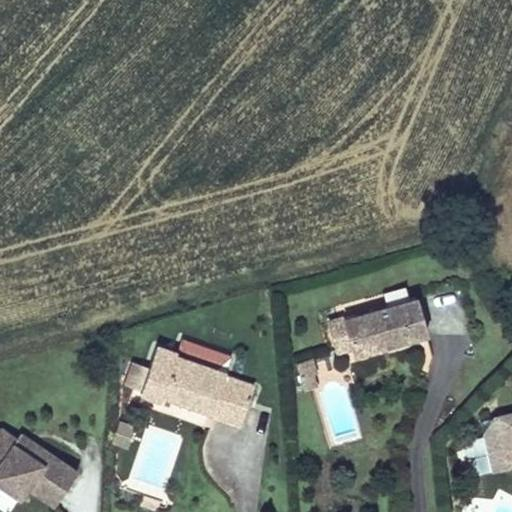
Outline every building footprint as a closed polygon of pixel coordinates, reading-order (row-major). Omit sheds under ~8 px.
[(420,295),(336,322),(345,350),(357,346),(361,357),(379,351),(433,335),(420,295)] [(181,353),(161,346),(145,389),(166,397),(167,393),(217,411),(216,413),(233,419),(245,424),(259,386),(229,375),(230,373),(180,355),(181,353)] [(511,413),(495,418),(498,429),(494,430),(484,445),(508,463),(511,462),(511,413)] [(498,429),(495,418),(478,422),(484,445),(494,430),(498,429)] [(6,424),(0,425),(0,479),(24,496),(32,485),(46,496),(57,504),(81,469),(25,429),(20,434),(6,424)] [(511,462),(508,463),(484,445),(491,472),(511,466),(511,462)]
